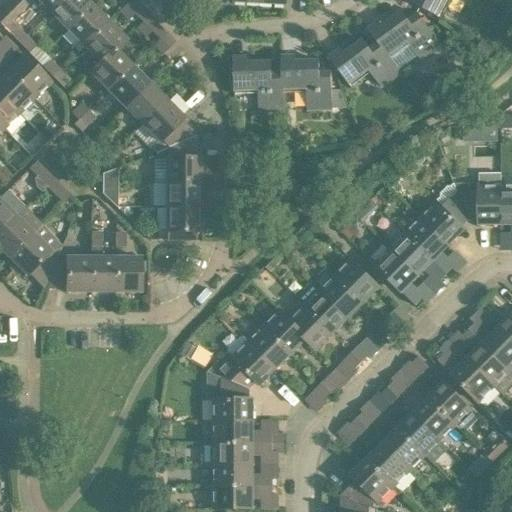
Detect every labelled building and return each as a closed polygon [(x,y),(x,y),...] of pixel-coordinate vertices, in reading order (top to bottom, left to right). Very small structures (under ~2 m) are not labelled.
[(37,0),(50,12),(62,0),(37,0)] [(62,0),(50,12),(67,29),(91,6),(84,0),(62,0)] [(470,0),(409,0),(408,3),(437,18),(446,0),(455,0),(468,6),(470,0)] [(78,52),(84,46),(107,23),(91,6),(67,29),(77,40),(71,46),(78,52)] [(368,30),(378,45),(387,57),(406,43),(418,60),(439,46),(418,16),(408,23),(401,13),(381,27),(378,23),(368,30)] [(84,46),(100,63),(113,49),(114,50),(124,40),(107,23),(84,46)] [(19,43),(26,36),(16,26),(9,33),(19,43)] [(26,36),(19,43),(28,53),(36,46),(26,36)] [(399,74),(387,57),(378,45),(369,51),(362,41),(342,55),(339,51),(328,58),(347,85),(367,71),(379,89),(399,74)] [(90,73),(107,90),(130,66),(114,50),(113,49),(100,63),(90,73)] [(0,64),(34,98),(50,82),(23,55),(14,64),(0,50),(0,64)] [(281,57),(282,75),(282,90),(305,89),(306,111),(331,110),(331,109),(346,109),(340,91),(331,91),(330,74),(318,74),(317,62),(294,62),(294,57),(281,57)] [(283,112),(282,90),(282,75),(270,75),(270,64),(246,64),(245,59),(232,59),(233,92),(258,91),(258,113),(283,112)] [(52,78),(60,70),(50,60),(43,68),(52,78)] [(34,98),(0,64),(0,94),(19,113),(34,98)] [(107,90),(123,107),(147,83),(130,66),(107,90)] [(60,70),(52,78),(62,87),(70,80),(60,70)] [(123,107),(140,124),(164,100),(147,83),(123,107)] [(0,125),(3,129),(19,113),(0,94),(0,125)] [(140,124),(158,141),(152,146),(155,154),(195,137),(179,121),(182,119),(164,100),(140,124)] [(77,119),(87,109),(81,103),(71,113),(77,119)] [(95,117),(87,109),(77,119),(85,127),(95,117)] [(498,124),(455,128),(456,143),(500,139),(498,124)] [(97,134),(90,141),(100,152),(108,144),(97,134)] [(165,160),(166,183),(199,183),(199,158),(195,158),(195,137),(155,154),(157,160),(165,160)] [(281,147),(269,148),(269,160),(281,160),(281,147)] [(36,161),(29,168),(36,176),(34,178),(35,185),(41,191),(46,186),(54,178),(36,161)] [(102,184),(118,184),(118,168),(102,173),(102,184)] [(457,194),(468,219),(479,218),(479,224),(501,224),(500,186),(502,186),(501,175),(478,175),(479,192),(468,192),(468,182),(452,182),(453,185),(457,194)] [(54,178),(46,186),(63,203),(70,195),(54,178)] [(166,183),(166,207),(199,207),(199,183),(166,183)] [(118,194),(118,184),(102,184),(102,194),(118,209),(118,194)] [(420,220),(447,246),(463,230),(460,227),(468,219),(457,194),(453,185),(451,187),(447,187),(440,194),(440,197),(435,202),(436,204),(420,220)] [(511,186),(502,186),(500,186),(501,224),(511,223),(511,186)] [(0,232),(24,208),(7,191),(0,197),(0,232)] [(166,232),(167,232),(167,240),(183,240),(183,232),(199,232),(199,207),(166,207),(166,232)] [(42,225),(24,208),(0,232),(0,248),(9,258),(42,225)] [(420,220),(405,235),(446,276),(453,269),(439,254),(447,246),(420,220)] [(62,246),(42,225),(9,258),(27,275),(29,273),(44,287),(55,262),(62,246)] [(90,291),(114,292),(114,258),(101,258),(101,232),(91,232),(90,258),(90,291)] [(125,233),(115,233),(114,247),(125,247),(125,233)] [(405,235),(389,250),(417,277),(425,268),(439,282),(446,276),(405,235)] [(417,277),(389,250),(374,265),(415,307),(423,299),(409,284),(417,277)] [(66,291),(90,291),(90,258),(66,258),(66,261),(55,262),(44,287),(66,288),(66,291)] [(139,258),(114,258),(114,292),(140,292),(140,272),(143,272),(144,262),(139,262),(139,258)] [(335,277),(362,303),(378,288),(351,261),(335,277)] [(311,284),(346,319),(362,303),(335,277),(327,268),(311,284)] [(296,299),(304,308),(331,335),(346,319),(311,284),(296,299)] [(511,307),(511,291),(507,287),(499,296),(511,307)] [(317,349),(331,335),(304,308),(291,321),(290,322),(306,339),(317,349)] [(291,354),(306,339),(290,322),(291,321),(280,311),(264,326),(291,354)] [(511,314),(497,330),(511,344),(511,314)] [(382,323),(391,334),(399,326),(389,316),(382,323)] [(391,334),(382,323),(375,330),(385,340),(391,334)] [(475,323),(468,330),(509,371),(511,368),(511,344),(497,330),(490,337),(475,323)] [(275,369),(291,354),(264,326),(249,342),(275,369)] [(475,351),(467,360),(494,387),(493,387),(503,396),(511,387),(511,374),(509,372),(509,371),(468,330),(461,337),(475,351)] [(209,371),(223,378),(248,389),(248,388),(256,380),(261,384),(275,369),(249,342),(243,336),(228,352),(209,371)] [(352,354),(361,364),(368,357),(358,347),(352,354)] [(494,387),(467,360),(459,367),(445,353),(437,361),(478,402),(493,387),(494,387)] [(361,364),(352,354),(344,361),(354,371),(361,364)] [(419,357),(411,365),(421,375),(429,367),(419,357)] [(321,384),(330,394),(338,387),(328,377),(321,384)] [(215,399),(215,422),(252,422),(252,399),(248,399),(248,389),(223,378),(223,399),(215,399)] [(387,389),(397,399),(404,391),(394,381),(387,389)] [(444,383),(428,399),(455,426),(463,435),(481,417),(472,408),(471,410),(444,383)] [(330,394),(321,384),(314,391),(323,401),(330,394)] [(397,399),(387,389),(380,395),(390,406),(397,399)] [(428,399),(412,414),(439,441),(455,426),(428,399)] [(356,419),(366,429),(374,422),(364,412),(356,419)] [(424,456),(425,456),(433,464),(448,450),(439,441),(412,414),(397,430),(424,456)] [(366,429),(356,419),(349,426),(359,436),(366,429)] [(215,422),(215,443),(282,443),(282,433),(253,433),(252,422),(215,422)] [(397,430),(382,445),(409,471),(424,456),(397,430)] [(509,445),(500,436),(483,453),(492,462),(509,445)] [(201,465),(202,465),(215,465),(253,465),(253,452),(282,452),(282,443),(215,443),(201,443),(201,465)] [(382,445),(367,460),(394,486),(409,471),(382,445)] [(378,501),(394,486),(367,460),(352,475),(358,481),(342,496),(342,497),(367,507),(368,507),(375,499),(378,501)] [(215,487),(273,487),(273,476),(253,476),(253,465),(215,465),(215,487)] [(273,487),(215,487),(215,508),(253,508),(253,496),(273,496),(273,487)] [(167,508),(167,491),(153,491),(153,509),(167,508)] [(376,511),(377,511),(368,507),(367,507),(342,497),(342,511),(376,511)]
